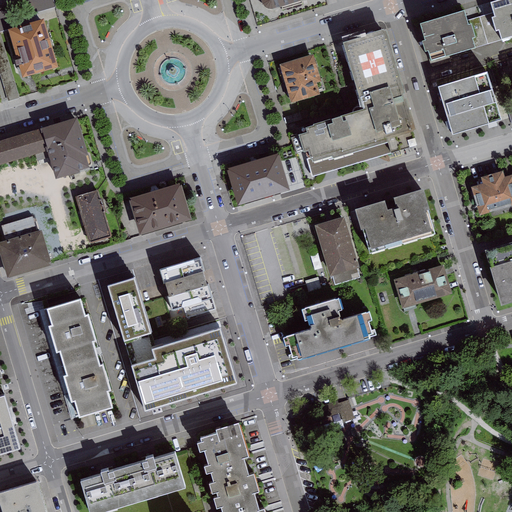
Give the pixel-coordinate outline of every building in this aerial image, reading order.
[(34,0),(40,21),(58,17),(54,0),(34,0)] [(303,0),(260,0),(262,4),(262,6),(263,7),(265,8),(267,9),(269,10),(271,9),(303,0)] [(511,0),(491,7),(493,14),(480,18),(488,45),(501,41),(502,44),(511,40),(511,0)] [(464,15),(420,28),(425,45),(422,46),(425,56),(428,55),(431,65),(475,52),(474,49),(488,45),(480,18),(466,22),(464,15)] [(44,22),(7,33),(21,81),(58,70),(44,22)] [(386,34),(343,47),(362,113),(313,128),(313,129),(305,132),(307,136),(299,139),(298,137),(290,139),(295,155),(303,153),(304,157),(305,156),(312,179),(417,149),(413,134),(415,134),(386,34)] [(313,55),(279,65),(291,103),(320,95),(319,92),(325,90),(321,78),(320,78),(313,55)] [(501,124),(487,77),(438,92),(452,139),(501,124)] [(77,121),(41,131),(50,159),(56,182),(80,176),(79,174),(89,171),(88,168),(90,167),(77,121)] [(50,159),(41,131),(0,143),(0,167),(36,157),(37,162),(50,159)] [(289,191),(278,153),(226,169),(237,206),(289,191)] [(503,173),(481,179),(482,186),(470,189),(479,218),(511,208),(511,176),(504,179),(503,173)] [(191,220),(180,183),(128,199),(139,236),(191,220)] [(429,209),(423,189),(355,210),(361,231),(363,230),(370,253),(435,233),(427,209),(429,209)] [(111,237),(97,190),(75,197),(89,244),(111,237)] [(52,267),(41,232),(37,233),(32,217),(0,226),(5,243),(0,244),(0,257),(7,280),(52,267)] [(343,217),(314,225),(329,276),(358,268),(343,217)] [(275,226),(277,242),(308,237),(306,221),(275,226)] [(511,242),(484,251),(501,306),(511,302),(511,242)] [(199,262),(160,274),(172,314),(184,311),(187,321),(216,312),(213,302),(211,302),(208,290),(207,290),(199,262)] [(452,296),(444,267),(394,281),(402,310),(452,296)] [(134,278),(107,286),(145,411),(236,384),(220,329),(155,349),(134,278)] [(71,404),(74,402),(79,418),(113,408),(108,392),(112,391),(103,364),(100,365),(94,343),(97,342),(89,315),(85,316),(80,299),(46,309),(51,325),(48,326),(56,354),(59,353),(66,376),(62,377),(71,404)] [(372,321),(369,312),(341,320),(339,311),(342,310),(339,299),(301,310),(304,321),(308,320),(310,329),(283,337),(285,347),(288,346),(291,354),(288,355),(290,362),(297,360),(297,361),(371,340),(370,338),(377,336),(375,329),(371,331),(368,322),(372,321)] [(342,422),(355,419),(349,398),(302,411),(307,428),(319,425),(317,419),(340,413),(342,422)] [(0,459),(19,455),(4,402),(0,403),(0,459)] [(238,424),(216,430),(217,434),(200,439),(201,443),(196,444),(199,453),(204,451),(208,466),(204,467),(206,474),(210,473),(213,483),(209,485),(212,494),(215,493),(217,499),(213,500),(216,509),(221,508),(221,511),(263,511),(263,510),(258,511),(253,494),(258,492),(253,475),(248,476),(243,459),(248,457),(238,424)] [(127,465),(138,500),(185,486),(174,451),(154,457),(153,454),(145,457),(146,459),(127,465)] [(89,511),(98,511),(138,500),(127,465),(109,471),(108,468),(100,470),(100,473),(79,479),(89,511)] [(44,511),(36,485),(0,495),(0,511),(44,511)]
